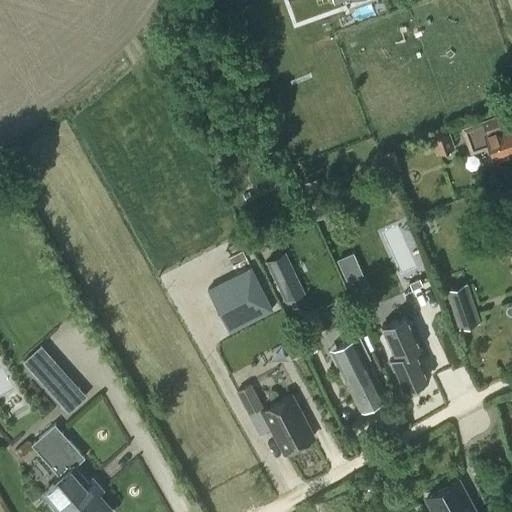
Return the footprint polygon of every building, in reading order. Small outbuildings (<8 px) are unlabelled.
[(326,22),(308,29),(313,42),(347,30),(345,26),(339,28),(337,22),(327,26),(326,22)] [(504,112),(462,127),(470,151),(488,145),(493,158),(495,157),(496,161),(508,157),(507,153),(511,150),(511,123),(509,125),(504,112)] [(448,132),(431,138),(436,152),(453,146),(448,132)] [(511,186),(495,191),(503,216),(511,213),(511,214),(511,186)] [(304,292),(284,251),(265,260),(284,301),(304,292)] [(250,266),(207,288),(229,331),(271,309),(250,266)] [(408,283),(411,290),(422,285),(419,278),(408,283)] [(465,282),(444,289),(448,301),(444,302),(452,327),(456,325),(457,329),(479,321),(465,282)] [(423,379),(427,377),(415,348),(420,345),(407,314),(380,326),(393,356),(387,359),(400,388),(405,386),(406,390),(410,391),(423,386),(424,382),(423,379)] [(339,344),(330,349),(341,371),(339,372),(345,383),(346,383),(359,409),(385,396),(371,369),(372,369),(366,358),(368,357),(357,335),(339,344)] [(249,384),(237,390),(249,412),(260,406),(249,384)] [(78,387),(60,404),(68,412),(86,396),(78,387)] [(291,395),(261,410),(283,452),(313,437),(291,395)] [(54,423),(31,444),(60,476),(43,490),(55,503),(50,507),(55,511),(106,511),(105,510),(109,506),(73,466),(84,456),(54,423)] [(473,511),(456,481),(427,497),(434,510),(430,511),(489,511),(488,509),(481,511),(473,511)]
